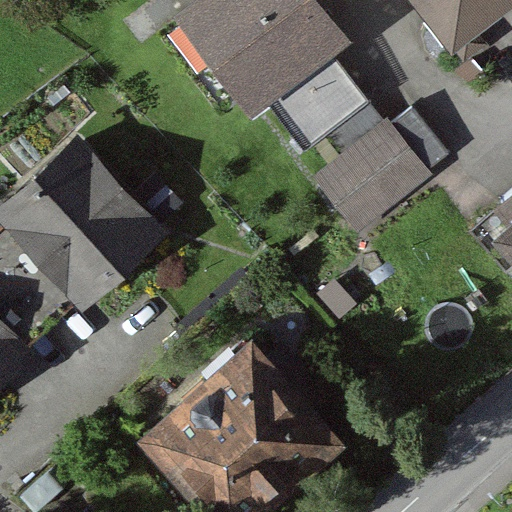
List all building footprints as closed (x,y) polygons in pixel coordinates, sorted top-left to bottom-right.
[(329,0),(182,0),(173,7),(251,109),(270,95),(306,140),(323,129),(369,92),(335,49),(355,33),(329,0)] [(506,0),(419,0),(464,61),(490,42),(475,22),(506,0)] [(393,121),(369,92),(323,129),(341,151),(314,173),(360,230),(433,171),(429,166),(393,121)] [(413,105),(393,121),(429,166),(449,150),(413,105)] [(77,129),(0,198),(0,216),(4,222),(75,299),(82,307),(168,229),(77,129)] [(511,181),(492,199),(508,218),(495,229),(511,248),(511,181)] [(4,222),(0,225),(0,306),(31,340),(75,299),(4,222)] [(337,276),(318,292),(339,317),(359,301),(337,276)] [(0,306),(0,384),(39,347),(31,340),(0,306)] [(258,511),(347,433),(254,330),(138,434),(209,511),(258,511)]
